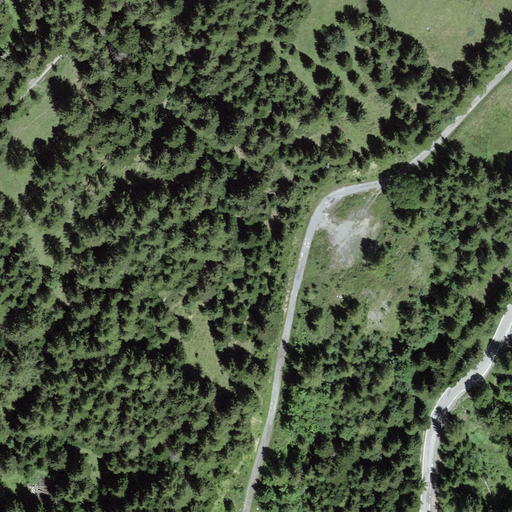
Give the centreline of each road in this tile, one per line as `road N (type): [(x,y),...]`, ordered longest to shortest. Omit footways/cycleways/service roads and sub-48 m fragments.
road 1 (track): [(511,63),(408,167),(334,196),(315,214),(248,511)]
road 2 (unclassified): [(424,511),(438,413),(479,368),(511,307)]
road 3 (track): [(0,110),(59,56),(85,0)]
